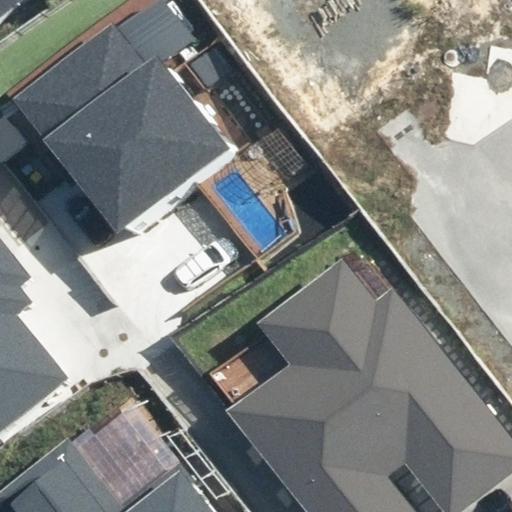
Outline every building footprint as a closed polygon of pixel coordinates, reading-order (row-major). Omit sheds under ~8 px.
[(0,0),(0,20),(27,0),(0,0)] [(115,235),(227,151),(157,57),(147,64),(113,20),(10,97),(18,107),(0,120),(0,160),(5,167),(42,139),(115,235)] [(0,431),(68,378),(18,315),(34,302),(21,286),(34,277),(0,233),(0,431)] [(459,511),(511,471),(511,440),(393,288),(377,301),(343,257),(256,324),(288,365),(228,411),(306,511),(417,511),(389,476),(407,463),(444,511),(459,511)] [(121,511),(118,511),(68,445),(0,497),(0,506),(4,511),(213,511),(180,468),(121,511)]
